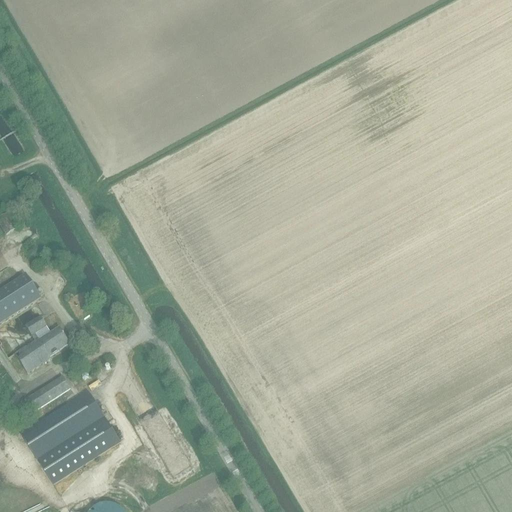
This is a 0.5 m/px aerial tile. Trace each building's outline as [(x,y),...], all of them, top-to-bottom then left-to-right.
[(6,215),(0,218),(0,226),(6,236),(16,230),(6,215)] [(26,275),(18,280),(0,290),(0,325),(33,304),(42,299),(26,275)] [(18,353),(15,355),(27,373),(30,371),(51,358),(50,356),(61,350),(70,345),(60,329),(51,335),(47,328),(42,319),(28,328),(27,329),(35,343),(18,353)] [(6,336),(0,339),(0,347),(7,359),(17,354),(6,336)] [(63,377),(27,399),(35,412),(71,390),(63,377)] [(21,435),(26,444),(53,486),(121,443),(88,392),(21,435)] [(149,430),(143,433),(149,448),(156,445),(149,430)] [(176,467),(183,463),(178,453),(171,457),(176,467)] [(184,464),(177,467),(182,476),(188,474),(184,464)]
